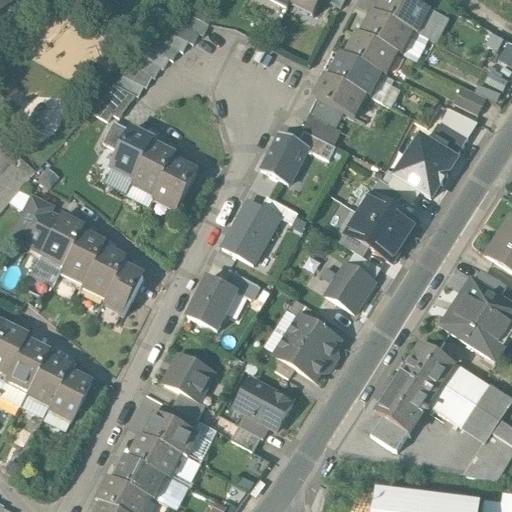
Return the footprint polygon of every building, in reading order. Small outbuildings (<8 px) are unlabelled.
[(0,0),(0,14),(11,6),(6,0),(0,0)] [(267,0),(266,3),(289,15),(296,0),(267,0)] [(324,0),(296,0),(289,15),(311,26),(322,5),(324,0)] [(342,0),(324,0),(322,5),(336,13),(342,0)] [(399,1),(397,0),(385,0),(376,20),(414,39),(435,50),(448,25),(399,1)] [(196,14),(192,23),(208,31),(213,22),(196,14)] [(376,20),(373,19),(361,42),(398,60),(402,62),(414,39),(376,20)] [(192,23),(189,22),(185,31),(199,39),(204,41),(208,31),(192,23)] [(185,31),(180,29),(175,40),(188,46),(194,49),(199,39),(185,31)] [(168,37),(159,45),(178,55),(183,57),(188,46),(175,40),(168,37)] [(361,42),(358,40),(346,62),(384,81),(387,82),(398,60),(361,42)] [(504,46),(493,40),(486,51),(497,57),(504,46)] [(159,45),(149,55),(168,65),(172,66),(178,55),(159,45)] [(511,50),(507,48),(498,64),(511,71),(511,50)] [(168,65),(149,55),(144,64),(161,73),(163,75),(168,65)] [(346,62),(342,60),(330,83),(365,101),(380,108),(384,104),(385,105),(388,104),(389,102),(388,100),(387,99),(390,92),(380,88),(384,81),(346,62)] [(144,64),(139,62),(132,71),(152,82),(155,83),(161,73),(144,64)] [(152,82),(132,71),(124,82),(143,92),(146,94),(152,82)] [(508,87),(491,78),(486,87),(503,96),(508,87)] [(0,101),(1,103),(16,95),(8,80),(0,84),(0,101)] [(143,92),(124,82),(117,91),(138,102),(143,92)] [(330,83),(327,82),(315,106),(318,107),(343,120),(353,125),(365,101),(330,83)] [(119,123),(138,102),(117,91),(115,90),(92,118),(108,127),(113,119),(119,123)] [(478,91),(475,98),(487,104),(496,109),(501,99),(478,91)] [(475,98),(463,92),(455,108),(479,120),(487,104),(475,98)] [(318,107),(310,124),(335,136),(343,120),(318,107)] [(476,128),(450,115),(437,139),(452,148),(446,157),(456,162),(476,128)] [(303,138),(304,138),(336,153),(342,140),(335,136),(310,124),(303,138)] [(119,158),(130,137),(115,129),(103,150),(119,158)] [(119,158),(112,173),(134,184),(152,149),(154,145),(132,134),(130,137),(119,158)] [(304,138),(299,148),(298,151),(309,156),(308,158),(329,168),(336,153),(304,138)] [(299,148),(284,140),(275,158),(272,157),(262,176),(271,181),(270,183),(280,189),(299,199),(310,177),(300,172),(308,158),(309,156),(298,151),(299,148)] [(420,140),(393,184),(407,192),(433,208),(460,165),(456,162),(446,157),(420,140)] [(175,161),(152,149),(134,184),(132,187),(156,199),(173,166),(175,161)] [(0,215),(34,176),(16,162),(0,180),(0,215)] [(156,199),(154,202),(177,214),(195,177),(173,166),(156,199)] [(56,184),(47,175),(37,187),(46,195),(56,184)] [(407,192),(393,184),(388,192),(403,200),(407,192)] [(373,198),(397,213),(404,201),(403,200),(388,192),(381,186),(373,198)] [(397,213),(373,198),(360,217),(406,246),(418,227),(397,213)] [(268,204),(262,213),(281,224),(292,231),(297,222),(298,220),(272,206),(268,204)] [(250,207),(222,255),(254,272),(281,224),(262,213),(250,207)] [(406,246),(360,217),(348,237),(370,251),(393,266),(406,246)] [(80,234),(57,222),(37,261),(60,272),(78,238),(80,234)] [(511,223),(487,261),(511,277),(511,223)] [(340,249),(362,263),(370,251),(348,237),(340,249)] [(101,250),(78,238),(60,272),(58,277),(82,289),(99,253),(101,250)] [(122,265),(99,253),(82,289),(105,300),(120,270),(122,265)] [(143,282),(120,270),(105,300),(102,306),(125,317),(133,301),(143,282)] [(347,270),(326,302),(355,320),(375,288),(347,270)] [(230,276),(222,291),(238,299),(254,308),(262,294),(230,276)] [(475,286),(470,282),(460,298),(465,301),(444,334),(449,337),(467,349),(486,320),(511,337),(511,336),(511,296),(481,276),(475,286)] [(222,291),(208,283),(188,323),(218,338),(238,299),(222,291)] [(326,323),(299,307),(293,317),(301,322),(320,333),(326,323)] [(486,320),(467,349),(499,369),(505,358),(500,355),(511,337),(486,320)] [(320,333),(301,322),(288,342),(328,367),(341,347),(320,333)] [(25,342),(3,331),(0,335),(0,378),(5,381),(23,345),(25,342)] [(328,367),(288,342),(275,361),(295,373),(316,387),(328,367)] [(47,357),(23,345),(5,381),(29,393),(45,362),(47,357)] [(437,362),(418,350),(374,417),(382,422),(370,441),(397,458),(426,413),(436,398),(452,372),(437,362)] [(217,378),(179,358),(163,389),(181,398),(201,409),(217,378)] [(295,373),(275,361),(269,372),(288,384),(295,373)] [(68,373),(45,362),(29,393),(27,397),(50,409),(66,377),(68,373)] [(248,366),(244,372),(254,378),(258,372),(248,366)] [(426,413),(464,437),(490,397),(452,372),(436,398),(426,413)] [(50,409),(42,423),(52,428),(65,435),(88,389),(66,377),(50,409)] [(292,407),(251,385),(235,414),(245,419),(270,433),(276,436),(292,407)] [(511,410),(490,397),(464,437),(484,450),(501,426),(511,410)] [(174,412),(199,425),(206,412),(201,409),(181,398),(174,412)] [(174,412),(165,408),(148,442),(183,460),(189,462),(200,440),(193,436),(199,425),(174,412)] [(239,431),(218,419),(211,433),(232,444),(239,431)] [(270,433),(245,419),(239,431),(260,442),(263,444),(270,433)] [(511,467),(511,434),(501,426),(484,450),(464,478),(471,483),(499,486),(511,467)] [(260,442),(239,431),(232,444),(252,455),(260,442)] [(148,442),(143,440),(131,464),(166,482),(171,484),(183,460),(148,442)] [(131,464),(127,462),(115,485),(151,503),(154,505),(166,482),(131,464)] [(115,485),(112,484),(100,507),(104,509),(110,511),(146,511),(151,503),(115,485)] [(480,511),(481,506),(378,492),(374,511),(480,511)] [(481,506),(480,511),(511,511),(511,498),(503,497),(502,505),(482,502),(481,506)]
